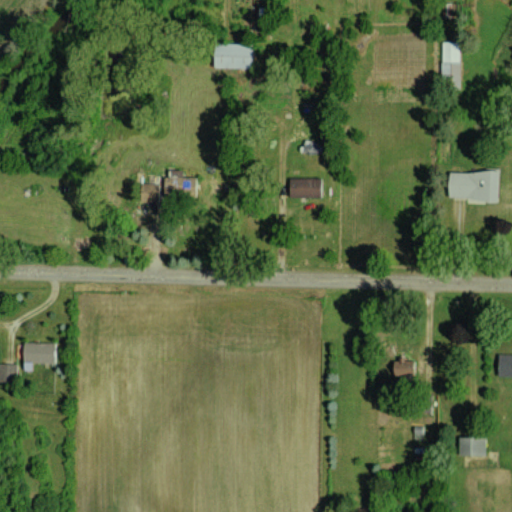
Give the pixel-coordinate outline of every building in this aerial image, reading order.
[(462,80),(462,41),(444,41),(444,80),(462,80)] [(255,68),(256,44),(218,43),(217,67),(255,68)] [(504,200),(505,171),(454,170),(453,198),(504,200)] [(199,176),(166,176),(165,197),(198,197),(199,176)] [(325,177),(292,178),(292,197),(325,196),(325,177)] [(163,194),(160,182),(144,185),(147,198),(163,194)] [(58,342),(24,342),(24,370),(34,370),(34,363),(58,362),(58,342)] [(503,375),(511,375),(511,354),(503,354),(503,375)] [(18,363),(0,362),(0,381),(18,382),(18,363)] [(489,454),(489,437),(463,436),(463,454),(489,454)]
